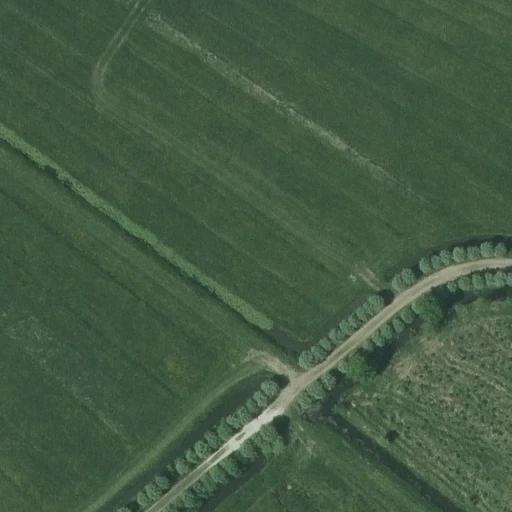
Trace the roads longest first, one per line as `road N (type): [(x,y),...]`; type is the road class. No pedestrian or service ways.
road 1 (track): [(298,388),(264,358),(230,367),(72,511)]
road 2 (track): [(511,267),(461,270),(421,287),(298,388)]
road 3 (track): [(298,388),(155,511)]
